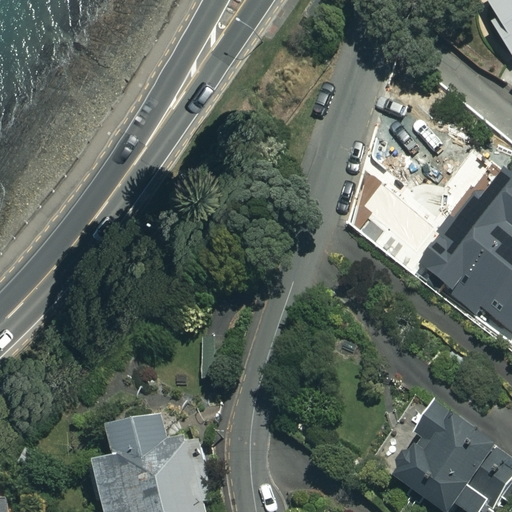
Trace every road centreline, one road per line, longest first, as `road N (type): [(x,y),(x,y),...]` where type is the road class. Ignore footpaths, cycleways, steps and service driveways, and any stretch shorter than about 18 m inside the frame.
road 1 (tertiary): [(256,511),(250,434),(260,381),(382,10)]
road 2 (trunk): [(0,320),(62,258),(135,161),(237,0)]
road 3 (residential): [(382,10),(511,116)]
